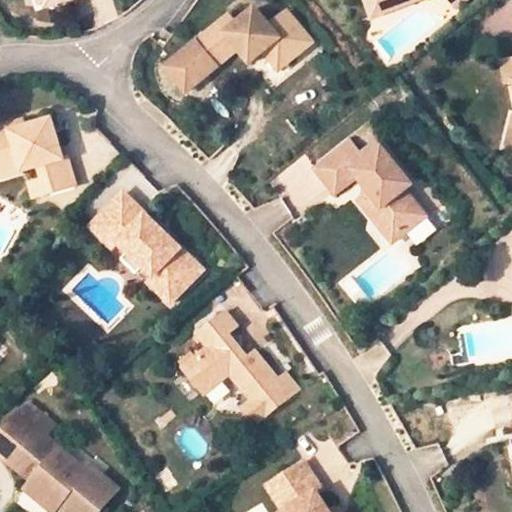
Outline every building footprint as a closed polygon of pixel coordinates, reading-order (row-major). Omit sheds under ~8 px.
[(365,0),(373,21),(382,17),(375,0),(365,0)] [(375,0),(382,17),(424,0),(423,0),(375,0)] [(445,0),(456,12),(471,0),(445,0)] [(275,64),(280,60),(290,72),(315,52),(288,21),(274,32),(258,13),(237,31),(230,22),(197,50),(217,75),(239,57),(253,74),(271,60),(275,64)] [(217,75),(197,50),(166,76),(186,100),(217,75)] [(275,64),(284,76),(290,72),(280,60),(275,64)] [(511,77),(511,72),(509,61),(500,63),(503,79),(511,77)] [(36,127),(33,118),(16,123),(19,132),(36,127)] [(19,132),(16,123),(0,128),(0,166),(22,161),(25,172),(44,166),(49,185),(53,196),(80,188),(72,160),(66,162),(55,121),(36,127),(19,132)] [(392,238),(401,240),(424,222),(405,197),(413,191),(384,154),(367,167),(351,147),(317,174),(337,199),(359,182),(370,197),(355,208),(368,225),(377,219),(392,238)] [(0,166),(0,178),(25,172),(22,161),(0,166)] [(38,188),(41,199),(53,196),(49,185),(38,188)] [(164,244),(155,234),(161,229),(126,194),(94,226),(116,249),(121,244),(131,254),(147,270),(154,277),(149,282),(171,304),(203,272),(170,238),(164,244)] [(368,225),(387,250),(401,240),(392,238),(377,219),(368,225)] [(164,244),(170,238),(161,229),(155,234),(164,244)] [(126,260),(141,275),(147,270),(131,254),(126,260)] [(292,377),(284,383),(261,352),(253,358),(233,333),(241,327),(230,312),(200,335),(211,350),(187,369),(207,395),(235,374),(257,403),(248,410),(260,426),(304,392),(292,377)] [(0,444),(0,445),(12,456),(40,480),(35,486),(53,500),(60,493),(69,501),(62,509),(65,511),(104,511),(123,491),(104,475),(95,486),(80,474),(86,468),(51,439),(66,421),(40,399),(0,444)] [(12,456),(6,462),(35,486),(40,480),(12,456)] [(95,486),(104,475),(90,463),(86,468),(80,474),(95,486)] [(323,511),(314,497),(320,494),(303,466),(272,488),(287,511),(323,511)] [(30,492),(53,511),(59,511),(62,509),(69,501),(60,493),(53,500),(35,486),(30,492)]
